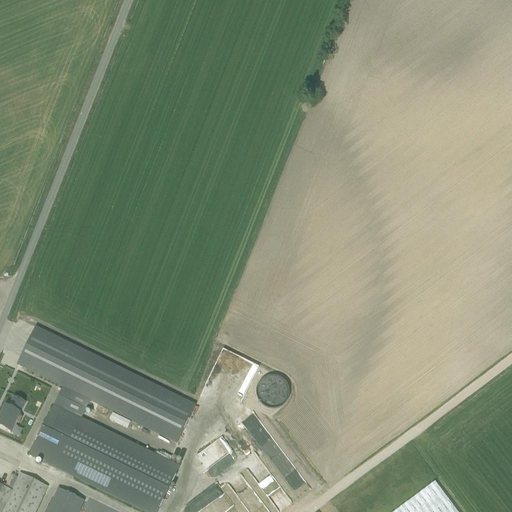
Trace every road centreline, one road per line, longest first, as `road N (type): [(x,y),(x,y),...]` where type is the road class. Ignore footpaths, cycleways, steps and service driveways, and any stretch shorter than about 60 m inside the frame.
road 1 (unclassified): [(130,0),(0,329)]
road 2 (track): [(307,511),(511,358)]
road 3 (unknown): [(0,454),(124,511)]
